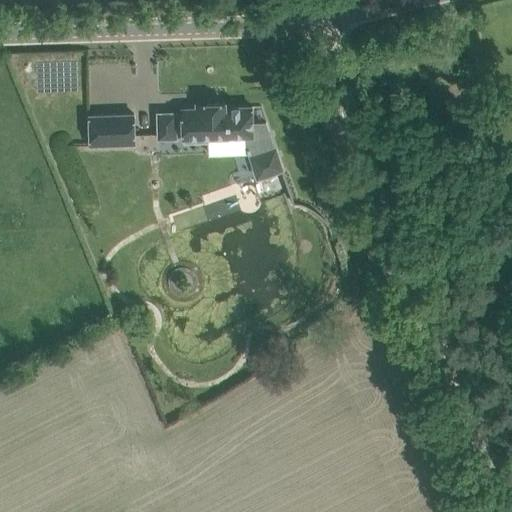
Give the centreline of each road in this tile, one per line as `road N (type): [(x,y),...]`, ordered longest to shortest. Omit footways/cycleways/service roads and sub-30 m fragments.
road 1 (unclassified): [(494,511),(356,162),(315,28)]
road 2 (unclassified): [(0,36),(315,28)]
